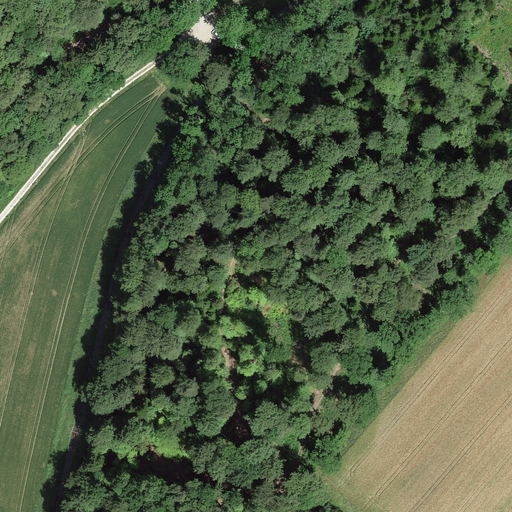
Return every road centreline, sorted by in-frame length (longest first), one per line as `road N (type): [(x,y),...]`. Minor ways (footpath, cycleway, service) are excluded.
road 1 (track): [(196,0),(245,53),(250,88),(180,170),(136,268),(79,511)]
road 2 (track): [(212,20),(69,135),(0,218)]
road 3 (track): [(0,109),(84,43),(167,0)]
